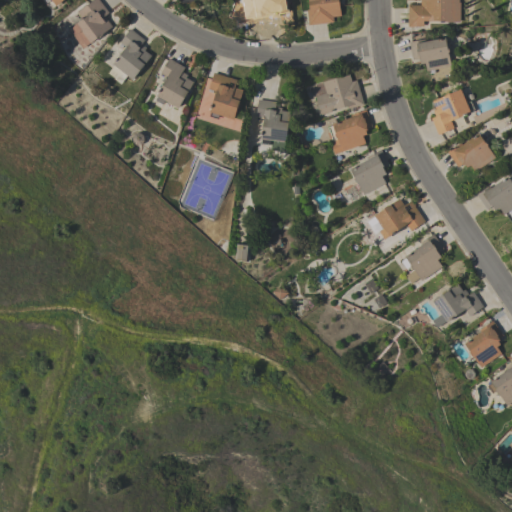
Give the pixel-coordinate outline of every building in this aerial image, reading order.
[(92,0),(98,0),(108,13),(104,16),(112,26),(103,34),(102,35),(99,38),(97,38),(90,43),(75,25),(81,20),(80,19),(81,17),(77,12),(92,0)] [(284,0),(286,7),(271,10),(273,22),(252,26),(249,11),(255,10),(253,0),(284,0)] [(308,25),(306,10),(309,9),(307,0),(338,0),(340,16),(333,17),(333,22),(308,25)] [(423,21),(423,27),(407,27),(408,5),(420,5),(420,0),(458,0),(458,2),(459,2),(459,22),(444,22),(444,21),(423,21)] [(132,80),(126,75),(120,84),(113,79),(114,78),(107,73),(126,47),(123,45),(121,48),(118,46),(120,42),(129,29),(144,40),(141,44),(146,48),(144,51),(150,56),(132,80)] [(408,42),(423,39),(424,42),(445,38),(447,48),(448,48),(449,52),(448,53),(450,66),(434,69),(434,73),(429,74),(429,70),(426,71),(424,63),(420,64),(419,58),(412,60),(408,42)] [(178,108),(156,96),(167,77),(160,73),(168,58),(184,67),(181,72),(187,75),(185,78),(193,82),(178,108)] [(236,80),(234,87),(243,90),(233,120),(210,112),(216,91),(213,90),(212,93),(207,91),(213,73),(236,80)] [(311,85),(349,74),(351,82),(356,80),(363,105),(348,109),(348,107),(320,115),(315,96),(311,85)] [(460,89),(466,103),(470,101),(474,110),(469,112),(470,113),(450,122),(451,124),(454,123),(456,127),(437,135),(431,119),(435,117),(432,111),(435,109),(432,101),(460,89)] [(258,100),(275,102),(275,107),(281,108),(281,111),(290,112),(286,143),(285,143),(284,152),(270,150),(271,145),(261,144),(262,140),(261,140),(264,118),(255,117),(258,100)] [(351,117),(350,115),(365,109),(372,129),(357,134),(360,145),(334,154),(330,145),(331,144),(330,141),(332,141),(327,128),(332,126),(332,124),(351,117)] [(474,172),(470,165),(466,168),(464,165),(462,166),(461,164),(457,167),(447,152),(459,143),(461,146),(478,134),(484,142),(485,142),(488,145),(487,146),(495,158),(474,172)] [(357,183),(355,182),(353,179),(354,177),(349,169),(374,156),(373,153),(380,149),(389,165),(383,169),(385,174),(381,176),(385,184),(363,195),(357,183)] [(511,208),(503,214),(499,208),(495,211),(491,206),(486,210),(476,195),(489,186),(490,188),(507,176),(511,183),(511,208)] [(424,222),(410,231),(408,232),(406,228),(407,227),(406,225),(384,239),(379,231),(383,229),(374,216),(399,199),(404,206),(410,201),(424,222)] [(421,281),(419,278),(410,284),(405,276),(413,271),(410,266),(407,269),(401,261),(405,258),(404,257),(421,245),(420,243),(433,234),(443,249),(437,253),(441,258),(437,260),(441,267),(421,281)] [(250,246),(248,262),(234,260),(236,244),(250,246)] [(483,307),(469,317),(464,310),(447,323),(446,322),(436,328),(432,321),(441,314),(433,302),(441,296),(442,293),(445,291),(448,291),(457,284),(462,291),(465,290),(468,295),(472,292),(483,307)] [(480,368),(473,357),(471,356),(469,353),(470,352),(464,344),(481,332),(480,330),(492,321),(502,336),(498,339),(499,341),(498,342),(500,345),(496,347),(501,354),(480,368)] [(511,401),(506,405),(498,394),(497,395),(495,391),(491,393),(487,385),(491,383),(489,381),(507,369),(505,367),(511,362),(511,401)]
